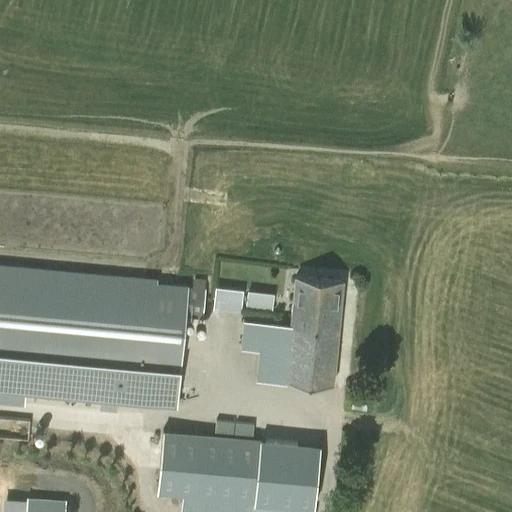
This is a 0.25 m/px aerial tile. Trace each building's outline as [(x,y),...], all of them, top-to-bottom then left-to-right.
[(206,290),(189,288),(189,287),(159,284),(159,280),(0,265),(0,383),(179,400),(186,317),(203,318),(206,290)] [(257,377),(333,383),(343,280),(295,276),(290,323),(262,321),(257,377)] [(251,310),(277,311),(278,290),(252,289),(251,310)] [(163,429),(157,489),(254,499),(260,438),(163,429)] [(260,438),(254,499),(314,505),(321,440),(261,434),(260,438)] [(66,501),(0,495),(0,511),(71,511),(72,504),(66,504),(66,501)]
